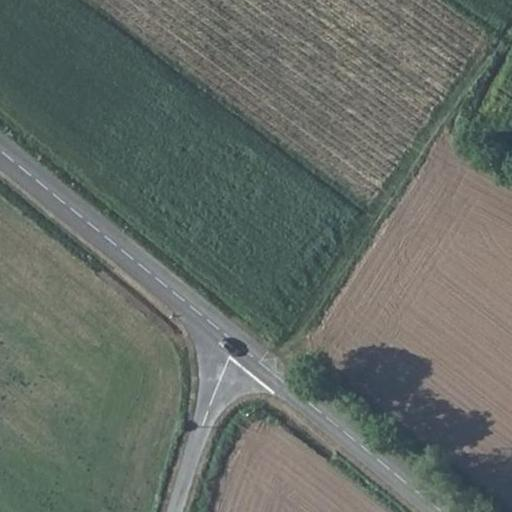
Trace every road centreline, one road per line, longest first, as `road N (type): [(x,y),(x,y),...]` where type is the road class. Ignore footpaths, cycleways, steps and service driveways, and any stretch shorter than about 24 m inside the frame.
road 1 (track): [(260,365),(488,42)]
road 2 (tertiary): [(0,153),(239,348)]
road 3 (tertiary): [(239,348),(438,511)]
road 4 (unclassified): [(239,348),(177,511)]
